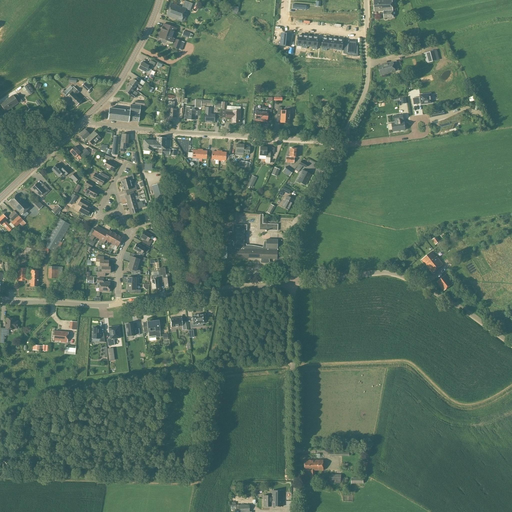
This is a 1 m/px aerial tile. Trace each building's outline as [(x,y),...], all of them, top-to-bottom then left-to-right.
[(384,18),(393,18),(392,0),(383,0),(374,0),(375,12),(384,11),(384,18)] [(177,6),(171,4),(167,16),(181,21),(185,9),(189,11),(191,4),(184,1),(182,8),(177,6)] [(158,38),(162,39),(161,41),(161,43),(165,44),(166,44),(167,41),(171,43),(177,28),(164,24),(158,38)] [(282,34),(281,45),(290,46),(291,35),(282,34)] [(172,48),(179,50),(181,51),(182,49),(179,48),(182,41),(176,39),(172,48)] [(344,46),(343,54),(347,54),(347,53),(353,54),(354,57),(358,56),(358,46),(356,46),(356,42),(348,41),(347,47),(344,46)] [(437,50),(423,54),(425,64),(440,60),(437,50)] [(146,73),(148,68),(151,70),(153,66),(154,66),(156,63),(150,60),(147,65),(142,63),(138,69),(146,73)] [(379,66),(381,76),(399,71),(396,61),(379,66)] [(143,86),(139,83),(133,79),(129,86),(134,89),(137,86),(141,89),(143,86)] [(87,91),(92,87),(86,81),(82,85),(87,91)] [(24,86),(29,94),(34,92),(29,83),(24,86)] [(134,89),(129,86),(125,92),(134,98),(137,93),(133,91),(134,89)] [(67,97),(69,95),(71,97),(73,96),(75,95),(75,96),(79,92),(75,89),(73,87),(65,95),(67,97)] [(461,91),(442,95),(444,101),(466,96),(466,92),(461,94),(461,91)] [(14,96),(13,95),(0,104),(6,112),(19,103),(17,101),(20,99),(17,94),(14,96)] [(81,101),(75,96),(75,95),(73,96),(71,97),(69,95),(67,97),(76,106),(81,101)] [(431,95),(420,96),(422,105),(433,104),(431,95)] [(166,98),(165,103),(168,103),(167,109),(169,109),(169,114),(166,114),(166,118),(176,119),(176,109),(173,109),(173,107),(174,107),(175,98),(166,98)] [(240,117),(240,111),(233,110),(227,110),(227,102),(222,102),(221,110),(226,110),(226,118),(232,118),(232,123),(239,123),(239,117),(240,117)] [(129,111),(109,108),(108,120),(128,122),(129,121),(138,122),(141,106),(135,106),(130,105),(129,111)] [(188,110),(188,115),(185,115),(185,119),(187,119),(187,120),(195,120),(195,111),(191,110),(192,107),(187,107),(187,110),(188,110)] [(256,108),(257,107),(253,107),(253,114),(256,114),(255,121),(267,122),(268,112),(262,111),(262,109),(256,108)] [(280,114),(280,123),(289,124),(290,111),(281,110),(281,107),(277,107),(277,114),(280,114)] [(205,121),(205,123),(211,123),(211,121),(214,122),(215,115),(210,114),(210,112),(211,112),(211,108),(205,108),(205,121)] [(460,113),(452,116),(453,118),(454,123),(464,120),(463,120),(460,113)] [(393,132),(399,131),(405,130),(404,122),(403,122),(403,121),(404,121),(403,115),(394,116),(395,122),(396,121),(397,123),(392,124),(392,130),(393,132)] [(438,133),(438,134),(453,129),(453,123),(452,118),(442,121),(439,122),(438,124),(439,124),(436,129),(437,129),(438,133)] [(85,142),(87,140),(86,138),(89,135),(85,129),(79,135),(78,136),(85,142)] [(89,135),(86,138),(87,140),(93,145),(100,138),(94,132),(90,135),(89,135)] [(125,149),(125,143),(129,144),(130,135),(122,134),(120,149),(125,149)] [(158,154),(161,155),(162,139),(157,138),(156,141),(154,141),(153,149),(159,149),(158,154)] [(166,149),(166,139),(162,139),(161,155),(169,155),(170,150),(166,149)] [(153,149),(154,141),(144,140),(143,151),(153,151),(153,149)] [(249,154),(250,148),(244,147),(244,145),(236,144),(235,155),(243,156),(243,154),(249,154)] [(87,146),(81,153),(75,147),(70,152),(75,158),(77,156),(80,160),(82,158),(84,159),(92,152),(87,146)] [(269,163),(270,158),(270,150),(267,150),(267,148),(260,147),(259,155),(266,156),(265,163),(269,163)] [(296,158),(297,149),(290,149),(289,157),(286,157),(286,162),(293,163),(294,157),(296,158)] [(297,167),(300,169),(302,166),(305,167),(308,162),(302,159),(299,164),(297,167)] [(112,171),(116,165),(107,161),(104,167),(112,171)] [(240,167),(244,168),(243,173),(248,173),(250,163),(241,161),(240,167)] [(64,177),(66,175),(70,172),(65,166),(62,168),(58,164),(52,169),(59,177),(62,175),(64,177)] [(300,173),(301,174),(297,181),(305,185),(311,175),(303,171),(302,170),(300,173)] [(75,173),(71,177),(75,182),(80,178),(75,173)] [(107,181),(109,177),(101,173),(99,175),(95,173),(92,180),(102,185),(105,179),(107,181)] [(123,186),(131,184),(130,180),(134,179),(133,174),(127,176),(128,179),(121,181),(123,186)] [(252,176),(249,182),(248,186),(252,188),(257,178),(252,176)] [(98,192),(91,188),(93,185),(87,181),(85,185),(89,187),(85,195),(88,196),(89,194),(91,195),(91,196),(92,197),(93,197),(95,198),(98,192)] [(39,196),(41,194),(44,197),(50,191),(42,183),(40,185),(38,183),(32,189),(39,196)] [(157,201),(166,198),(162,183),(152,186),(157,201)] [(21,215),(30,207),(17,194),(9,202),(21,215)] [(127,203),(136,200),(141,199),(140,196),(135,197),(134,194),(126,196),(127,203)] [(288,210),(293,200),(287,196),(282,207),(288,210)] [(34,203),(39,209),(43,205),(38,199),(34,203)] [(87,216),(91,209),(87,207),(89,203),(81,199),(78,205),(82,207),(79,211),(87,216)] [(136,200),(127,203),(129,209),(145,204),(143,205),(142,202),(137,203),(136,200)] [(145,204),(129,209),(131,215),(139,212),(138,209),(145,207),(145,204)] [(270,204),(266,212),(271,214),(275,206),(270,204)] [(57,206),(52,211),(55,215),(61,209),(57,206)] [(16,228),(19,225),(21,227),(26,223),(23,221),(14,211),(8,217),(12,221),(10,223),(16,228)] [(5,221),(7,219),(3,215),(0,217),(0,224),(1,225),(2,224),(9,232),(13,229),(9,225),(5,221)] [(55,252),(70,225),(59,219),(47,240),(46,240),(43,246),(55,252)] [(229,236),(228,236),(228,247),(229,247),(228,258),(261,259),(261,263),(260,263),(265,264),(270,263),(269,263),(269,259),(277,259),(277,251),(278,250),(277,249),(277,240),(266,240),(266,241),(264,241),(263,248),(257,246),(251,245),(246,245),(246,244),(244,244),(244,230),(246,230),(246,225),(233,224),(233,232),(229,232),(229,236)] [(95,236),(98,238),(102,230),(97,227),(92,234),(90,239),(92,241),(95,236)] [(104,239),(107,233),(102,230),(98,238),(100,239),(98,244),(101,245),(102,244),(104,245),(106,240),(104,239)] [(140,237),(144,239),(142,242),(149,246),(152,241),(149,239),(151,236),(152,236),(153,237),(154,236),(155,235),(155,234),(155,233),(154,232),(150,230),(149,230),(147,233),(144,231),(140,237)] [(109,231),(107,233),(104,239),(106,240),(108,241),(113,233),(109,231)] [(110,249),(118,236),(113,233),(108,241),(111,243),(108,247),(110,249)] [(118,236),(110,249),(108,253),(110,254),(115,245),(118,247),(122,239),(118,236)] [(437,236),(432,240),(435,245),(441,241),(437,236)] [(142,257),(145,252),(147,253),(150,248),(144,245),(142,247),(137,244),(133,249),(138,252),(136,255),(142,257)] [(432,273),(443,265),(437,257),(436,258),(432,252),(422,260),(432,273)] [(146,258),(142,257),(136,255),(135,258),(131,257),(129,263),(138,266),(140,260),(144,262),(146,258)] [(102,267),(110,267),(108,267),(108,261),(103,261),(104,257),(96,257),(96,262),(100,262),(100,267),(102,267)] [(136,271),(138,266),(129,263),(128,269),(131,270),(131,275),(137,275),(138,272),(136,271)] [(62,279),(62,267),(48,267),(48,279),(62,279)] [(110,273),(110,267),(102,267),(100,267),(99,267),(99,272),(98,272),(97,276),(105,277),(105,273),(110,273)] [(165,287),(171,287),(170,278),(169,278),(169,274),(166,274),(165,267),(159,268),(160,271),(160,275),(161,283),(164,282),(165,287)] [(28,281),(28,278),(26,278),(26,268),(18,268),(18,281),(26,281),(26,280),(28,281)] [(30,278),(28,278),(28,281),(30,281),(30,283),(31,283),(30,287),(38,287),(38,284),(39,284),(39,270),(30,270),(30,278)] [(158,272),(158,275),(151,276),(152,280),(151,280),(152,289),(159,288),(158,283),(161,283),(160,275),(160,271),(158,272)] [(137,275),(131,275),(131,278),(127,278),(127,284),(136,284),(139,284),(140,275),(137,275)] [(444,291),(453,284),(446,275),(436,282),(444,291)] [(471,285),(465,277),(460,281),(466,289),(471,285)] [(100,282),(100,284),(97,283),(97,288),(100,288),(99,292),(109,292),(110,283),(103,283),(104,279),(97,279),(97,282),(100,282)] [(127,290),(131,290),(131,293),(139,293),(140,290),(136,290),(136,284),(127,284),(127,290)] [(191,328),(199,327),(198,324),(206,323),(206,322),(207,322),(207,317),(205,318),(205,315),(200,315),(200,314),(197,315),(197,316),(192,316),(193,323),(191,323),(191,328)] [(186,322),(182,322),(181,317),(181,318),(171,319),(170,319),(171,327),(182,326),(183,330),(187,330),(186,322)] [(18,322),(14,321),(14,319),(6,318),(6,322),(6,325),(6,326),(6,329),(0,328),(0,334),(0,342),(4,343),(4,336),(8,336),(9,329),(14,330),(14,328),(18,329),(18,322)] [(149,321),(147,322),(147,323),(148,328),(144,328),(143,323),(144,336),(145,336),(144,332),(148,332),(149,337),(156,336),(156,338),(161,337),(159,320),(153,321),(154,322),(149,322),(149,321)] [(126,324),(127,336),(140,335),(139,329),(134,329),(133,323),(126,324)] [(109,328),(110,339),(107,339),(108,346),(115,345),(114,339),(120,338),(118,326),(109,328)] [(99,342),(105,342),(104,333),(100,333),(100,329),(97,328),(97,327),(94,327),(94,328),(93,328),(92,339),(99,339),(99,342)] [(67,343),(68,332),(54,331),(53,340),(61,341),(61,342),(67,343)] [(66,346),(65,351),(65,354),(75,355),(76,347),(66,346)] [(109,357),(109,361),(115,361),(114,348),(104,348),(104,357),(109,357)] [(315,470),(323,470),(323,460),(305,460),(305,471),(311,471),(311,481),(315,481),(315,470)] [(330,484),(341,484),(341,475),(330,475),(330,484)] [(272,491),(272,495),(272,506),(283,506),(283,491),(272,491)] [(272,495),(272,496),(263,496),(263,506),(272,506),(272,495)]
